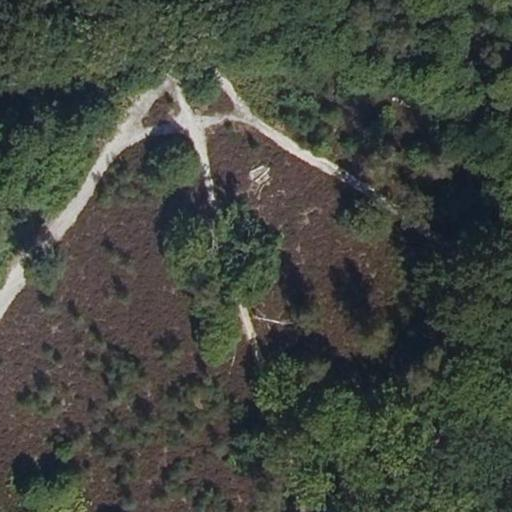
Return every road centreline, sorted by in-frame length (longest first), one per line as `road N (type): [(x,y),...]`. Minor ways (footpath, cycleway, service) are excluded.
road 1 (track): [(511,331),(155,86),(61,0)]
road 2 (track): [(287,511),(155,86)]
road 3 (track): [(155,86),(0,277)]
